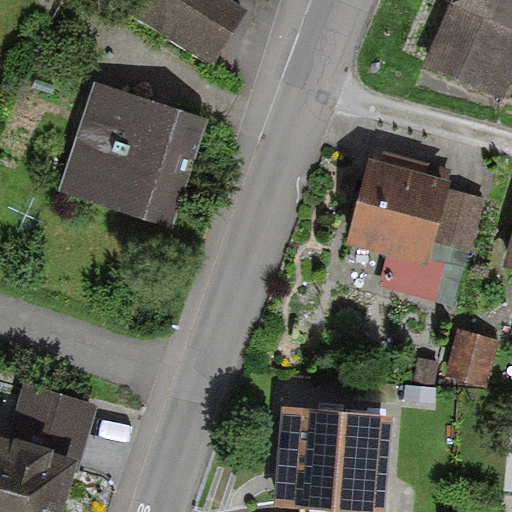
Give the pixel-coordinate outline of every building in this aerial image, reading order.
[(253,24),(213,0),(145,0),(130,26),(218,80),(253,24)] [(511,23),(511,0),(445,0),(449,2),(511,27),(511,23)] [(511,27),(449,2),(422,67),(511,105),(511,27)] [(199,127),(87,99),(58,215),(169,243),(199,127)] [(476,203),(374,176),(358,239),(391,248),(379,291),(448,309),(476,203)] [(488,346),(456,335),(443,373),(475,383),(488,346)] [(25,446),(2,440),(0,446),(0,511),(84,511),(111,413),(39,395),(25,446)] [(374,427),(286,420),(279,503),(367,510),(374,427)]
